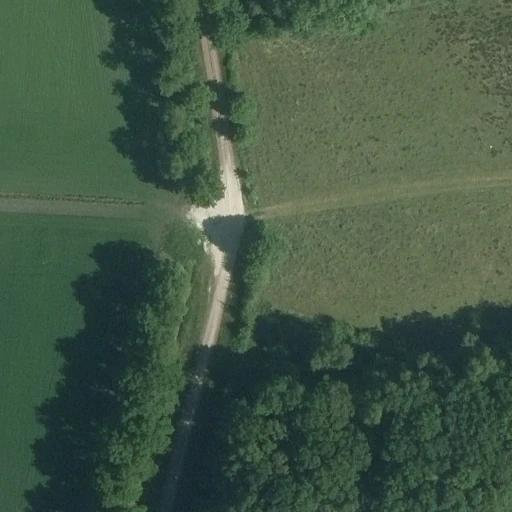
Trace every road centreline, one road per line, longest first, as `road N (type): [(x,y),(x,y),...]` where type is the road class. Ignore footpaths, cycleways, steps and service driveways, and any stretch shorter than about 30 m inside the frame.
road 1 (track): [(204,0),(232,196),(234,238),(220,285)]
road 2 (unclassified): [(165,511),(220,285)]
